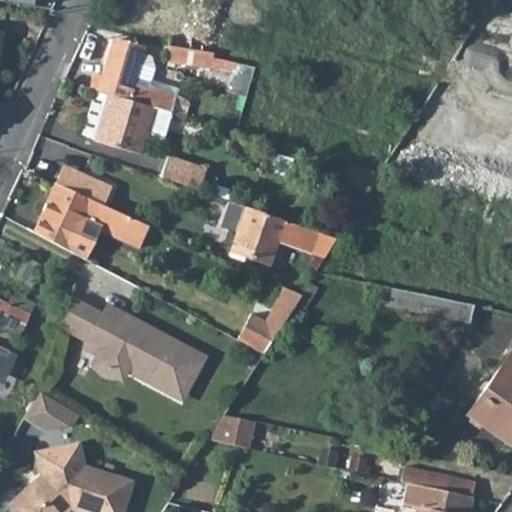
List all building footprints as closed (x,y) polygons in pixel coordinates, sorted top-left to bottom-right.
[(168,37),(167,47),(212,58),(218,60),(220,54),(214,51),(215,48),(203,45),(204,37),(171,30),(175,0),(120,0),(115,27),(168,37)] [(231,20),(255,25),(257,12),(234,7),(231,20)] [(115,88),(112,96),(154,108),(172,113),(175,102),(181,104),(182,100),(150,92),(134,86),(143,54),(145,50),(111,41),(98,83),(115,88)] [(212,58),(167,47),(165,60),(210,69),(212,58)] [(499,62),(500,49),(466,47),(465,59),(499,62)] [(143,54),(134,86),(150,92),(156,70),(150,56),(143,54)] [(406,131),(391,155),(500,175),(511,177),(511,95),(491,91),(495,66),(453,58),(420,110),(406,131)] [(112,96),(108,95),(95,139),(140,154),(154,108),(112,96)] [(167,160),(161,180),(201,193),(207,172),(167,160)] [(349,165),(343,186),(367,192),(378,174),(349,165)] [(61,166),(53,184),(72,192),(80,173),(61,166)] [(72,192),(102,204),(110,186),(80,173),(72,192)] [(511,177),(500,175),(497,189),(511,191),(511,177)] [(72,192),(53,184),(37,220),(74,236),(73,238),(91,245),(98,230),(138,247),(148,225),(121,212),(102,204),(72,192)] [(330,236),(248,207),(231,253),(245,259),(247,254),(273,263),(281,242),(325,258),(336,239),(330,236)] [(74,236),(37,220),(32,233),(85,260),(91,245),(73,238),(74,236)] [(30,258),(24,255),(13,277),(30,285),(41,264),(30,258)] [(254,312),(239,334),(259,344),(267,349),(302,295),(285,288),(264,318),(254,312)] [(385,290),(383,308),(472,316),(473,298),(385,290)] [(72,299),(62,328),(103,350),(101,355),(102,360),(104,366),(108,371),(113,373),(119,374),(124,372),(129,369),(132,365),(186,394),(205,357),(123,314),(118,323),(72,299)] [(0,371),(8,355),(0,351),(0,314),(1,315),(22,325),(26,316),(0,303),(0,371)] [(0,331),(16,339),(22,325),(1,315),(0,316),(0,331)] [(511,348),(467,415),(511,446),(511,348)] [(41,393),(25,420),(45,431),(74,425),(80,416),(41,393)] [(255,422),(223,416),(208,439),(249,448),(255,422)] [(40,478),(8,506),(12,511),(69,511),(71,510),(77,511),(121,511),(132,485),(84,469),(80,452),(73,453),(72,446),(43,452),(44,459),(36,462),(40,478)] [(404,467),(401,481),(409,483),(472,497),(475,483),(404,467)] [(187,472),(183,478),(190,483),(194,477),(187,472)] [(409,483),(404,504),(418,507),(417,511),(468,511),(472,497),(409,483)]
